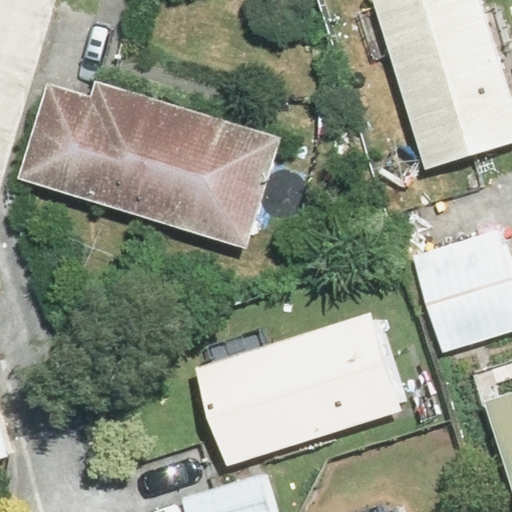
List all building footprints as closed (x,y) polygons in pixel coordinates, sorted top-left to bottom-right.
[(371,0),(429,181),(511,154),(511,79),(487,0),(371,0)] [(49,69),(14,189),(258,261),(294,141),(49,69)] [(416,255),(447,352),(511,331),(511,259),(502,228),(416,255)] [(387,314),(199,372),(231,472),(418,414),(387,314)] [(511,384),(481,394),(511,493),(511,384)] [(0,385),(0,457),(20,452),(0,385)] [(272,511),(260,472),(182,497),(186,511),(272,511)]
